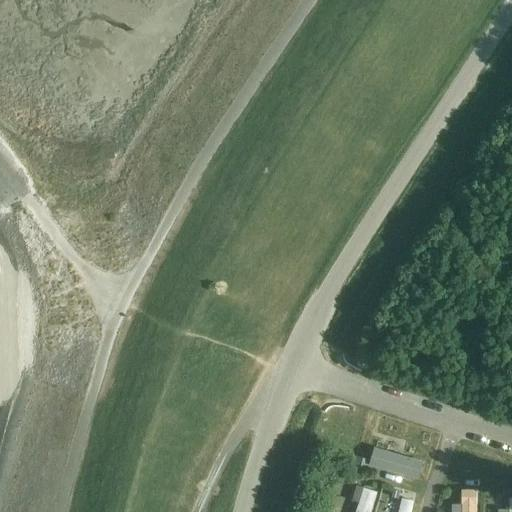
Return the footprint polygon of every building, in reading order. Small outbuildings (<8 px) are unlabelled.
[(62,370),(81,376),(95,329),(59,318),(51,343),(68,348),(62,370)] [(371,442),(365,462),(413,478),(419,458),(371,442)] [(365,511),(373,488),(352,482),(347,498),(353,500),(349,511),(365,511)] [(394,489),(392,497),(399,498),(401,491),(394,489)] [(470,511),(470,493),(456,493),(456,511),(470,511)] [(504,505),(495,505),(494,511),(511,511),(511,493),(505,493),(504,505)]
